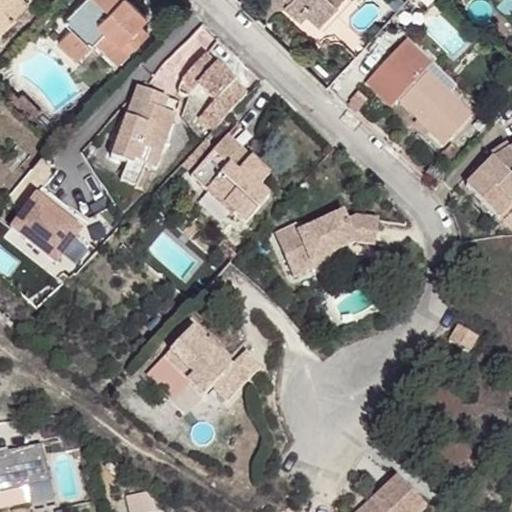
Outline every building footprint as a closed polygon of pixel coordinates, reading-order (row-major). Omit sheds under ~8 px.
[(0,0),(0,33),(16,17),(14,15),(28,0),(0,0)] [(105,32),(129,55),(149,34),(140,25),(147,18),(128,0),(83,0),(62,22),(70,29),(90,48),(95,44),(105,32)] [(291,2),(288,0),(275,0),(284,8),(291,2)] [(304,14),(318,28),(338,7),(331,0),(288,0),(291,2),(284,8),(297,21),(304,14)] [(374,37),(381,30),(374,24),(368,32),(374,37)] [(77,63),(90,48),(70,29),(57,43),(77,63)] [(129,55),(105,32),(95,44),(118,66),(129,55)] [(397,101),(444,146),(471,117),(448,95),(443,100),(409,68),(421,55),(406,41),(364,85),(389,109),(397,101)] [(198,119),(212,133),(247,96),(204,55),(181,81),(193,92),(197,87),(214,102),(198,119)] [(409,68),(443,100),(448,95),(455,88),(421,55),(409,68)] [(0,81),(0,91),(13,105),(18,99),(0,81)] [(136,88),(110,158),(127,164),(132,167),(135,161),(147,166),(156,169),(176,116),(164,112),(154,108),(159,97),(136,88)] [(13,105),(32,125),(41,116),(21,96),(18,99),(13,105)] [(164,112),(169,100),(159,97),(154,108),(164,112)] [(489,122),(482,116),(473,126),(479,132),(489,122)] [(208,188),(246,223),(269,197),(258,188),(269,177),(240,149),(251,137),(237,125),(190,177),(206,191),(208,188)] [(439,160),(448,168),(463,152),(454,144),(439,160)] [(487,156),(490,161),(509,150),(506,145),(487,156)] [(498,220),(499,227),(511,213),(511,148),(509,150),(490,161),(464,187),(498,220)] [(127,164),(120,181),(144,190),(151,174),(144,171),(147,166),(135,161),(132,167),(127,164)] [(56,265),(80,232),(86,224),(39,191),(10,231),(56,265)] [(275,236),(292,277),(315,267),(313,262),(332,254),(331,250),(336,248),(338,251),(356,243),(375,245),(378,220),(354,217),(348,221),(344,212),(299,232),(297,227),(275,236)] [(511,213),(499,227),(500,238),(511,236),(511,213)] [(216,246),(233,261),(240,253),(224,238),(216,246)] [(35,281),(46,266),(21,246),(10,261),(35,281)] [(315,267),(334,258),(332,254),(313,262),(315,267)] [(449,342),(468,353),(477,337),(458,326),(449,342)] [(163,359),(203,398),(212,389),(227,403),(261,368),(245,352),(230,368),(191,330),(163,359)] [(0,494),(25,489),(51,483),(42,444),(0,453),(0,494)] [(420,511),(425,508),(397,477),(358,511),(420,511)] [(0,509),(28,503),(25,489),(0,494),(0,509)] [(151,511),(154,511),(150,493),(128,498),(130,511),(151,511)]
